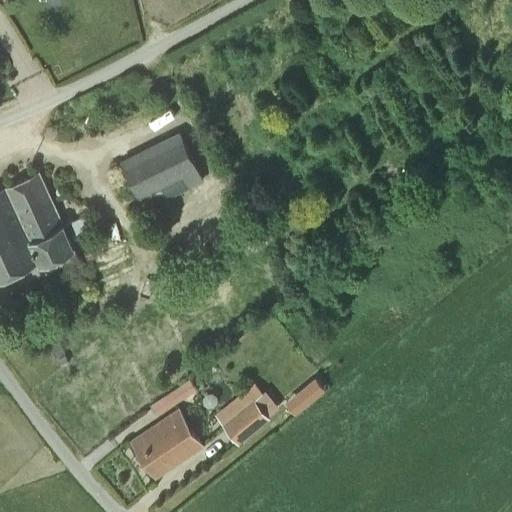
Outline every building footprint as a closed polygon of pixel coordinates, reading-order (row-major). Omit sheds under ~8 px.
[(141,198),(145,207),(189,186),(204,180),(195,162),(182,135),(124,163),(135,187),(124,193),(129,204),(141,198)] [(0,189),(0,279),(32,265),(39,261),(40,263),(74,248),(39,172),(0,189)] [(187,255),(172,261),(178,273),(192,267),(187,255)] [(190,288),(170,294),(184,342),(204,336),(190,288)] [(174,406),(185,399),(178,388),(167,395),(174,406)] [(224,423),(226,426),(239,441),(269,416),(254,399),(224,423)] [(144,458),(191,426),(179,408),(131,439),(144,458)] [(191,426),(144,458),(156,476),(203,445),(191,426)]
